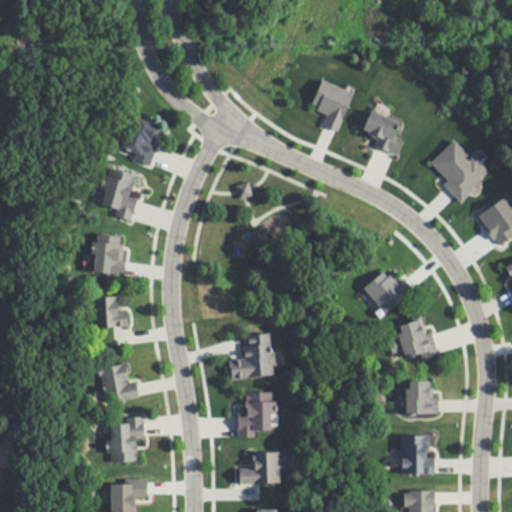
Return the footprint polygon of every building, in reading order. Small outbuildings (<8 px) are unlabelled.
[(404,139),(397,136),(402,124),(373,111),(364,132),(378,138),(375,145),(397,155),(404,139)] [(152,164),(162,123),(133,115),(122,156),(152,164)] [(136,219),(139,204),(132,203),(139,174),(108,168),(98,211),(136,219)] [(130,328),(130,316),(122,317),(121,297),(95,297),(96,328),(130,328)] [(438,354),(427,316),(397,324),(408,362),(438,354)] [(229,358),(231,378),(273,375),(270,332),(248,333),(249,344),(243,344),(243,357),(229,358)] [(141,396),(138,379),(130,380),(128,362),(97,367),(102,402),(141,396)] [(406,379),(406,413),(437,413),(437,379),(406,379)] [(275,429),(275,391),(247,391),(247,418),(239,418),(240,436),(255,435),(255,429),(275,429)] [(111,460),(144,459),(143,416),(110,417),(111,460)] [(401,433),(401,472),(434,472),(434,433),(401,433)] [(279,481),(279,450),(252,450),(252,463),(240,463),(240,481),(279,481)] [(407,489),(407,511),(435,511),(435,489),(407,489)]
